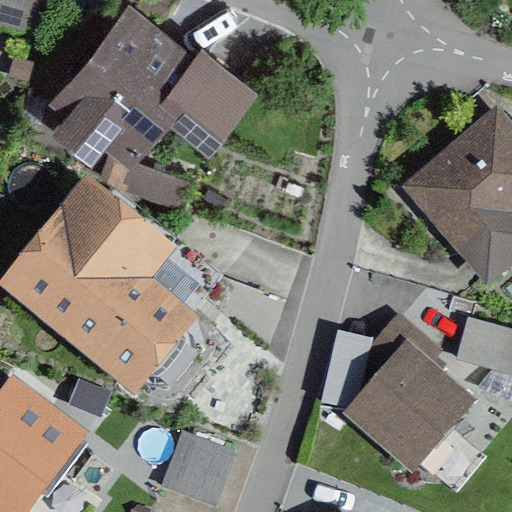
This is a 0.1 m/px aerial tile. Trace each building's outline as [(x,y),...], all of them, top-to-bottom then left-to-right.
[(0,0),(0,24),(39,27),(40,0),(0,0)] [(201,152),(257,92),(203,42),(186,59),(131,7),(48,95),(121,163),(164,117),(201,152)] [(511,126),(500,111),(396,193),(483,302),(511,279),(511,126)] [(144,287),(167,260),(78,182),(0,271),(0,318),(118,422),(197,333),(144,287)] [(511,326),(475,314),(460,357),(511,375),(511,326)] [(404,346),(342,413),(412,479),(475,412),(404,346)] [(0,511),(29,511),(79,446),(5,391),(0,397),(0,511)] [(214,511),(233,461),(181,441),(157,502),(183,511),(214,511)]
